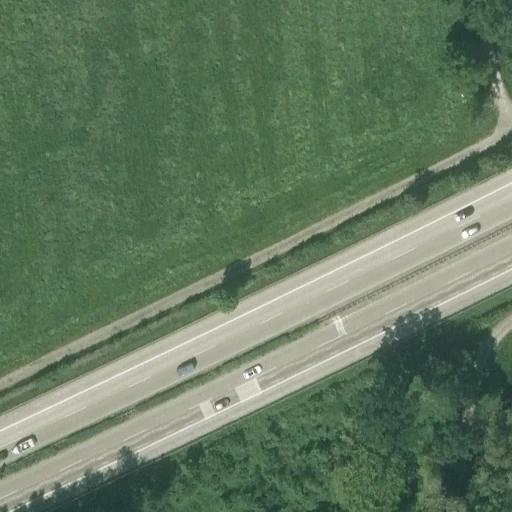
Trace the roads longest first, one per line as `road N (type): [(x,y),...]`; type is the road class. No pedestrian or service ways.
road 1 (motorway): [(511,198),(0,448)]
road 2 (motorway): [(0,498),(511,251)]
road 3 (track): [(0,385),(499,141)]
road 4 (track): [(457,511),(481,332),(511,316)]
road 5 (track): [(499,141),(483,0)]
